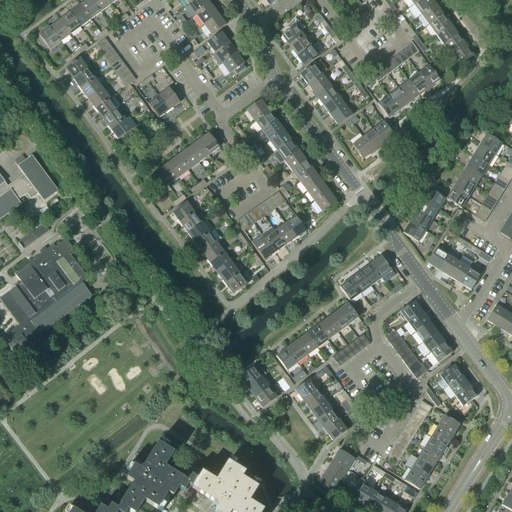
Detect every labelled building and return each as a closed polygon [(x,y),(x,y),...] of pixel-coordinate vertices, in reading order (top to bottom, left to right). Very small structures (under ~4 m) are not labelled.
[(90,0),(87,0),(80,6),(90,20),(100,13),(90,0)] [(106,0),(90,0),(100,13),(110,5),(106,0)] [(195,0),(188,5),(196,15),(210,4),(207,0),(195,0)] [(420,0),(413,5),(421,15),(435,5),(431,0),(420,0)] [(196,15),(203,25),(218,14),(210,4),(196,15)] [(421,15),(428,26),(443,15),(435,5),(421,15)] [(80,6),(69,14),(80,28),(90,20),(80,6)] [(69,14),(59,21),(70,35),(80,28),(69,14)] [(218,14),(203,25),(211,36),(226,25),(218,14)] [(428,26),(436,36),(450,25),(443,15),(428,26)] [(320,23),(320,24),(324,21),(320,16),(316,19),(317,19),(313,22),(316,26),(320,23)] [(281,37),(289,47),(303,37),(300,33),(305,28),(295,19),(285,29),(288,32),(281,37)] [(59,21),(49,29),(60,43),(70,35),(59,21)] [(407,25),(404,28),(412,38),(415,36),(407,25)] [(436,36),(443,46),(458,35),(450,25),(436,36)] [(60,43),(49,29),(48,27),(43,30),(45,32),(39,37),(52,55),(63,47),(60,43)] [(194,33),(187,38),(190,43),(194,40),(197,38),(194,33)] [(206,44),(214,54),(228,43),(220,33),(206,44)] [(458,35),(443,46),(451,56),(465,45),(458,35)] [(289,47),(296,57),(311,47),(303,37),(289,47)] [(96,46),(100,52),(110,44),(106,39),(96,46)] [(411,42),(405,47),(413,56),(418,52),(411,42)] [(214,54),(221,64),(236,53),(228,43),(214,54)] [(100,52),(104,57),(113,49),(110,44),(100,52)] [(473,56),(465,45),(451,56),(459,66),(473,56)] [(311,47),(296,57),(304,68),(319,57),(311,47)] [(405,47),(400,50),(408,60),(413,56),(405,47)] [(80,49),(70,56),(73,59),(83,52),(80,49)] [(104,57),(107,62),(117,54),(113,49),(104,57)] [(400,50),(395,54),(402,64),(408,60),(400,50)] [(221,64),(229,75),(233,72),(236,76),(245,70),(242,65),(244,64),(236,53),(221,64)] [(107,62),(111,67),(121,60),(117,54),(107,62)] [(395,54),(390,58),(397,67),(402,64),(395,54)] [(73,59),(70,56),(59,64),(62,67),(73,59)] [(65,69),(73,79),(87,69),(80,58),(65,69)] [(390,58),(386,61),(393,71),(397,67),(390,58)] [(111,67),(115,72),(125,65),(121,60),(111,67)] [(386,61),(380,65),(387,75),(393,71),(386,61)] [(431,64),(439,75),(442,72),(434,62),(431,64)] [(299,75),(307,85),(321,75),(313,64),(299,75)] [(115,72),(119,77),(128,70),(125,65),(115,72)] [(380,65),(375,69),(382,79),(387,75),(380,65)] [(429,67),(419,75),(429,89),(440,81),(429,67)] [(73,79),(81,89),(95,79),(87,69),(73,79)] [(382,79),(375,69),(370,73),(377,82),(382,79)] [(119,77),(122,82),(132,75),(128,70),(119,77)] [(132,75),(122,82),(126,87),(136,80),(132,75)] [(307,85),(314,96),(329,85),(321,75),(307,85)] [(419,75),(409,82),(419,96),(429,89),(419,75)] [(81,89),(88,100),(102,89),(95,79),(81,89)] [(409,82),(398,90),(409,104),(419,96),(409,82)] [(314,96),(322,106),(336,95),(329,85),(314,96)] [(88,100),(96,110),(110,99),(102,89),(88,100)] [(169,89),(159,97),(169,111),(180,103),(169,89)] [(398,90),(388,97),(399,111),(409,104),(398,90)] [(322,106),(329,116),(344,105),(336,95),(322,106)] [(169,111),(159,97),(148,105),(158,119),(169,111)] [(399,111),(388,97),(377,105),(388,119),(399,111)] [(96,110),(103,120),(117,109),(110,99),(96,110)] [(247,110),(255,121),(269,111),(261,100),(247,110)] [(344,105),(329,116),(337,126),(352,116),(344,105)] [(103,120),(111,130),(125,119),(117,109),(103,120)] [(255,121),(262,131),(276,121),(269,111),(255,121)] [(125,119),(111,130),(118,140),(133,130),(125,119)] [(262,131),(270,141),(284,131),(276,121),(262,131)] [(383,122),(373,130),(383,144),(394,137),(383,122)] [(373,130),(362,138),(373,152),(383,144),(373,130)] [(270,141),(277,151),(291,141),(284,131),(270,141)] [(208,134),(198,141),(208,156),(219,148),(208,134)] [(486,135),(479,146),(495,155),(501,144),(486,135)] [(373,152),(362,138),(352,145),(362,160),(373,152)] [(198,141),(187,149),(198,163),(208,156),(198,141)] [(273,155),(280,165),(299,151),(291,141),(273,155)] [(479,146),(473,156),(488,166),(495,155),(479,146)] [(182,153),(177,157),(188,171),(198,163),(187,149),(185,148),(182,151),(182,153)] [(285,162),(292,172),(306,161),(299,151),(285,162)] [(0,220),(21,205),(18,201),(27,194),(31,200),(38,194),(44,202),(58,191),(32,156),(26,160),(22,155),(14,161),(24,175),(8,187),(0,176),(0,220)] [(473,156),(466,167),(481,177),(488,166),(473,156)] [(177,157),(167,164),(178,178),(188,171),(177,157)] [(292,172),(300,182),(314,171),(306,161),(292,172)] [(167,164),(157,172),(168,186),(178,178),(167,164)] [(466,167),(459,178),(475,187),(481,177),(466,167)] [(511,173),(504,169),(501,174),(511,180),(511,178),(511,173)] [(300,182),(307,192),(321,182),(314,171),(300,182)] [(168,186),(157,172),(147,180),(157,194),(168,186)] [(501,174),(497,179),(507,186),(511,180),(501,174)] [(459,178),(453,188),(468,198),(475,187),(459,178)] [(497,179),(494,184),(504,191),(507,186),(497,179)] [(307,192),(315,202),(329,192),(321,182),(307,192)] [(494,184),(491,190),(501,196),(504,191),(494,184)] [(468,198),(453,188),(446,200),(461,209),(468,198)] [(430,189),(423,201),(438,210),(445,199),(430,189)] [(491,190),(488,195),(498,201),(501,196),(491,190)] [(278,192),(273,196),(280,206),(285,202),(278,192)] [(329,192),(315,202),(322,212),(336,201),(329,192)] [(488,195),(484,201),(494,207),(498,201),(488,195)] [(273,196),(268,200),(275,210),(280,206),(273,196)] [(268,200),(263,204),(270,213),(275,210),(268,200)] [(423,201),(416,211),(431,221),(438,210),(423,201)] [(484,201),(481,206),(491,212),(494,207),(484,201)] [(172,213),(179,224),(194,213),(186,202),(172,213)] [(263,204),(257,207),(264,217),(270,213),(263,204)] [(481,206),(477,212),(488,218),(491,212),(481,206)] [(257,207),(252,211),(259,221),(264,217),(257,207)] [(252,211),(247,214),(254,224),(259,221),(252,211)] [(416,211),(409,222),(425,232),(431,221),(416,211)] [(488,218),(477,212),(474,217),(484,224),(488,218)] [(179,224),(187,234),(201,223),(194,213),(179,224)] [(247,214),(242,218),(249,228),(254,224),(247,214)] [(295,217),(285,224),(295,239),(306,231),(295,217)] [(249,228),(242,218),(237,222),(244,232),(249,228)] [(425,232),(409,222),(402,233),(418,243),(425,232)] [(511,232),(511,225),(506,222),(503,227),(511,232)] [(187,234),(194,244),(209,233),(201,223),(187,234)] [(18,243),(23,250),(49,231),(44,224),(18,243)] [(285,224),(274,231),(285,246),(295,239),(285,224)] [(509,239),(511,234),(511,232),(503,227),(499,232),(509,239)] [(264,238),(264,239),(274,253),(285,246),(274,231),(272,228),(262,235),(264,238)] [(456,242),(458,238),(447,231),(445,235),(450,239),(456,242)] [(194,244),(202,254),(216,243),(209,233),(194,244)] [(456,242),(467,249),(469,245),(458,238),(456,242)] [(55,247),(54,245),(15,274),(22,284),(0,299),(0,300),(19,326),(2,338),(19,361),(45,341),(40,335),(91,296),(82,284),(88,279),(69,253),(73,250),(65,239),(55,247)] [(274,253),(264,239),(253,246),(264,261),(274,253)] [(202,254),(210,264),(224,253),(216,243),(202,254)] [(427,264),(438,270),(448,255),(437,248),(427,264)] [(210,264),(217,274),(231,263),(224,253),(210,264)] [(438,270),(449,277),(458,262),(448,255),(438,270)] [(381,257),(370,265),(381,279),(384,283),(395,275),(381,257)] [(449,277),(460,284),(469,269),(458,262),(449,277)] [(217,274),(225,284),(239,274),(231,263),(217,274)] [(370,265),(360,272),(371,287),(381,279),(370,265)] [(469,269),(460,284),(471,291),(480,276),(469,269)] [(360,272),(350,280),(361,294),(371,287),(360,272)] [(239,274),(225,284),(232,295),(247,284),(239,274)] [(361,294),(350,280),(339,288),(350,302),(361,294)] [(379,294),(378,296),(381,300),(383,303),(389,300),(386,296),(382,299),(379,294)] [(400,313),(408,323),(422,313),(414,302),(400,313)] [(348,304),(337,312),(348,326),(358,318),(348,304)] [(486,321),(498,328),(507,313),(496,306),(486,321)] [(337,312),(327,320),(338,334),(348,326),(337,312)] [(408,323),(415,334),(430,323),(422,313),(408,323)] [(498,328),(508,335),(511,328),(511,316),(507,313),(498,328)] [(327,320),(317,327),(328,341),(338,334),(327,320)] [(415,334),(423,344),(437,333),(430,323),(415,334)] [(317,327),(307,335),(318,349),(328,341),(317,327)] [(386,339),(390,345),(400,337),(396,332),(386,339)] [(423,344),(430,354),(445,343),(437,333),(423,344)] [(307,335),(297,342),(307,356),(318,349),(307,335)] [(363,335),(357,339),(364,348),(370,344),(363,335)] [(390,345),(394,350),(403,342),(400,337),(390,345)] [(357,339),(352,342),(359,352),(364,348),(357,339)] [(297,342),(287,350),(297,364),(307,356),(297,342)] [(352,342),(347,346),(354,356),(359,352),(352,342)] [(394,350),(397,355),(407,347),(403,342),(394,350)] [(445,343),(430,354),(438,365),(453,354),(445,343)] [(347,346),(342,350),(349,359),(354,356),(347,346)] [(397,355),(401,360),(411,353),(407,347),(397,355)] [(297,364),(287,350),(276,357),(287,372),(297,364)] [(342,350),(337,354),(341,358),(344,363),(349,359),(342,350)] [(401,360),(405,365),(415,358),(411,353),(401,360)] [(332,358),(335,362),(341,358),(337,354),(332,358)] [(341,358),(335,362),(339,367),(344,363),(341,358)] [(405,365),(409,370),(418,363),(415,358),(405,365)] [(409,370),(412,375),(422,368),(418,363),(409,370)] [(239,378),(247,389),(261,378),(265,375),(258,364),(239,378)] [(447,386),(447,387),(462,376),(454,365),(439,376),(443,382),(440,384),(443,389),(447,386)] [(422,368),(412,375),(416,380),(426,373),(422,368)] [(303,371),(292,379),(296,384),(307,376),(303,371)] [(447,387),(455,397),(469,386),(462,376),(447,387)] [(247,389),(254,399),(269,388),(261,378),(247,389)] [(294,390),(302,401),(316,390),(309,380),(294,390)] [(469,386),(455,397),(463,408),(477,397),(469,386)] [(269,388),(254,399),(262,409),(277,399),(269,388)] [(302,401),(310,411),(324,400),(316,390),(302,401)] [(310,411),(317,421),(331,411),(324,400),(310,411)] [(421,402),(418,408),(428,414),(432,408),(421,402)] [(418,408),(415,413),(425,419),(428,414),(418,408)] [(317,421),(325,431),(339,421),(331,411),(317,421)] [(415,413),(411,418),(421,424),(425,419),(415,413)] [(445,416),(438,427),(453,437),(460,425),(445,416)] [(411,418),(408,424),(418,430),(421,424),(411,418)] [(339,421),(325,431),(332,442),(347,431),(339,421)] [(408,424),(405,429),(415,435),(418,430),(408,424)] [(438,427),(431,438),(446,447),(453,437),(438,427)] [(405,429),(401,434),(411,441),(415,435),(405,429)] [(401,434),(398,440),(408,446),(411,441),(401,434)] [(431,438),(424,449),(439,458),(446,447),(431,438)] [(398,440),(394,445),(405,452),(408,446),(398,440)] [(172,497),(173,496),(176,492),(177,489),(184,493),(188,487),(192,489),(199,494),(204,496),(208,499),(218,506),(214,511),(261,511),(262,511),(248,503),(252,496),(259,485),(253,481),(250,486),(240,479),(243,474),(233,468),(236,464),(230,460),(215,483),(201,474),(197,481),(193,478),(191,477),(187,483),(183,480),(164,469),(172,455),(166,450),(168,446),(160,441),(145,465),(141,472),(134,467),(132,470),(126,479),(133,483),(125,496),(120,506),(128,511),(129,511),(136,511),(143,501),(161,511),(165,506),(161,503),(165,496),(167,494),(171,496),(172,497)] [(394,445),(391,451),(401,457),(405,452),(394,445)] [(339,450),(332,461),(347,471),(354,460),(354,459),(356,456),(345,449),(343,453),(339,450)] [(424,449),(418,460),(433,469),(439,458),(424,449)] [(401,457),(391,451),(388,456),(398,462),(401,457)] [(418,460),(411,470),(426,480),(433,469),(418,460)] [(332,461),(325,472),(340,482),(347,471),(332,461)] [(426,480),(411,470),(404,481),(419,491),(426,480)] [(340,482),(325,472),(318,483),(334,493),(340,482)] [(382,477),(393,484),(396,480),(385,474),(382,477)] [(353,500),(364,507),(374,492),(362,485),(361,487),(357,493),(353,500)] [(364,507),(372,511),(375,511),(384,498),(374,492),(364,507)] [(511,511),(511,496),(508,495),(501,506),(506,509),(511,511)] [(375,511),(390,511),(395,505),(384,498),(375,511)]
